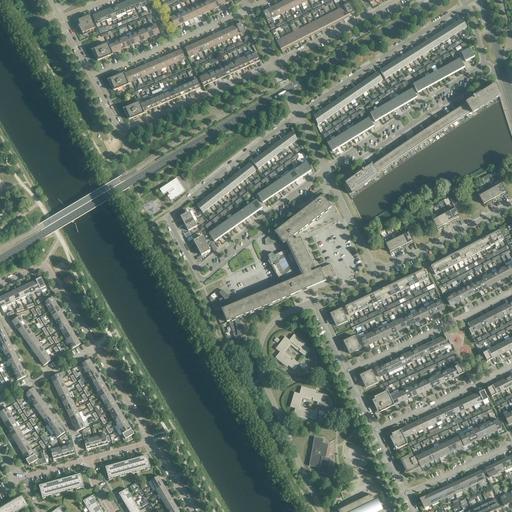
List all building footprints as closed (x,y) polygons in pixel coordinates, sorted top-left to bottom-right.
[(132,12),(131,10),(127,0),(125,1),(125,3),(123,4),(126,12),(127,14),(132,12)] [(129,0),(128,0),(127,0),(131,10),(136,8),(132,0),(131,0),(130,1),(129,0)] [(142,7),(138,0),(132,0),(136,8),(137,9),(142,7)] [(216,8),(212,0),(210,0),(208,1),(212,10),(216,8)] [(295,7),(291,0),(288,0),(286,1),(290,9),(295,7)] [(212,10),(208,1),(203,3),(207,12),(212,10)] [(290,9),(286,1),(282,3),(286,12),(290,9)] [(207,12),(203,3),(199,6),(203,14),(207,12)] [(286,12),(282,3),(277,6),(281,14),(286,12)] [(349,3),(344,6),(349,16),(348,15),(354,12),(349,3)] [(119,4),(117,5),(121,14),(126,12),(123,4),(120,5),(119,4)] [(121,14),(117,5),(115,5),(115,7),(113,8),(116,16),(121,14)] [(203,14),(199,6),(194,8),(198,16),(203,14)] [(281,14),(277,6),(272,8),(277,16),(281,14)] [(349,16),(344,6),(344,7),(339,10),(343,19),(349,16)] [(107,9),(111,18),(112,21),(117,19),(116,16),(113,8),(110,9),(110,8),(107,9)] [(198,16),(194,8),(189,10),(193,18),(198,16)] [(277,16),(272,8),(268,10),(272,19),(277,16)] [(111,18),(107,9),(105,10),(105,11),(103,12),(106,20),(111,18)] [(193,18),(189,10),(185,12),(189,20),(193,18)] [(272,19),(268,10),(262,13),(264,17),(265,17),(267,21),(272,19)] [(343,19),(339,10),(333,13),(338,22),(343,19)] [(100,12),(97,13),(101,22),(106,20),(103,12),(100,13),(100,12)] [(189,20),(185,12),(180,14),(184,22),(189,20)] [(101,22),(97,13),(95,14),(95,15),(93,16),(96,24),(101,22)] [(338,22),(333,13),(327,16),(332,25),(338,22)] [(184,22),(180,14),(175,16),(179,25),(184,22)] [(78,21),(80,25),(78,26),(78,25),(78,26),(83,36),(90,32),(89,30),(95,28),(90,16),(84,18),(83,16),(76,19),(78,21)] [(179,25),(175,16),(171,18),(175,27),(179,25)] [(332,25),(327,16),(322,19),(326,28),(332,25)] [(326,28),(322,19),(316,22),(321,31),(326,28)] [(461,19),(457,22),(462,30),(466,28),(461,19)] [(321,31),(316,22),(311,24),(315,33),(321,31)] [(462,30),(457,22),(453,25),(458,33),(462,30)] [(242,23),(241,23),(236,26),(240,34),(245,32),(243,27),(244,27),(242,23)] [(315,33),(311,24),(305,27),(310,36),(315,33)] [(155,25),(151,27),(154,36),(159,33),(155,25)] [(458,33),(453,25),(449,27),(454,35),(458,33)] [(240,34),(236,26),(232,28),(235,36),(240,34)] [(154,36),(151,27),(146,29),(149,38),(154,36)] [(310,36),(305,27),(299,30),(304,39),(310,36)] [(454,35),(449,27),(445,30),(450,38),(454,35)] [(235,36),(232,28),(227,30),(231,38),(235,36)] [(149,38),(146,29),(141,31),(145,40),(149,38)] [(231,38),(227,30),(222,32),(226,40),(231,38)] [(304,39),(299,30),(294,33),(298,42),(304,39)] [(450,38),(445,30),(441,32),(446,40),(450,38)] [(145,40),(141,31),(136,33),(140,42),(145,40)] [(226,40),(222,32),(218,34),(222,42),(226,40)] [(446,40),(441,32),(437,35),(442,43),(446,40)] [(140,42),(136,33),(132,35),(135,44),(140,42)] [(298,42),(294,33),(288,36),(293,45),(298,42)] [(222,42),(218,34),(213,36),(217,45),(222,42)] [(135,44),(132,35),(127,37),(131,46),(135,44)] [(442,43),(437,35),(433,37),(438,46),(442,43)] [(217,45),(213,36),(208,38),(212,47),(217,45)] [(293,45),(288,36),(283,39),(287,48),(293,45)] [(131,46),(127,37),(122,39),(126,48),(131,46)] [(438,46),(433,37),(429,40),(434,48),(438,46)] [(212,47),(208,38),(204,40),(208,49),(212,47)] [(126,48),(122,39),(118,41),(121,50),(126,48)] [(287,48),(283,39),(277,42),(281,51),(287,48)] [(208,49),(204,40),(199,42),(203,51),(208,49)] [(434,48),(429,40),(425,43),(430,51),(434,48)] [(121,50),(118,41),(113,43),(117,52),(121,50)] [(203,51),(199,42),(195,45),(198,53),(203,51)] [(117,52),(113,43),(108,45),(108,44),(113,55),(112,53),(117,52)] [(430,51),(425,43),(421,45),(426,53),(430,51)] [(113,55),(108,44),(92,50),(93,51),(94,50),(99,61),(113,55)] [(198,53),(195,45),(190,47),(194,55),(198,53)] [(426,53),(421,45),(417,48),(422,56),(426,53)] [(194,55),(190,47),(185,49),(189,57),(194,55)] [(473,47),(458,54),(461,58),(463,57),(465,62),(474,57),(472,53),(474,52),(473,47)] [(422,56),(417,48),(412,50),(418,58),(422,56)] [(418,58),(412,50),(408,53),(413,61),(418,58)] [(181,51),(176,53),(180,61),(184,59),(181,51)] [(180,61),(176,53),(171,55),(175,63),(180,61)] [(255,53),(251,55),(255,63),(259,61),(255,53)] [(413,61),(408,53),(404,55),(409,63),(413,61)] [(175,63),(171,55),(167,57),(170,65),(175,63)] [(255,63),(251,55),(246,57),(250,65),(255,63)] [(409,63),(404,55),(400,58),(405,66),(409,63)] [(170,65),(167,57),(162,59),(165,67),(170,65)] [(250,65),(246,57),(241,59),(245,68),(250,65)] [(405,66),(400,58),(396,60),(401,69),(405,66)] [(165,67),(162,59),(157,61),(161,69),(165,67)] [(245,68),(241,59),(237,61),(241,70),(245,68)] [(462,64),(460,59),(455,62),(458,66),(460,71),(464,68),(462,64)] [(401,69),(396,60),(392,63),(397,71),(401,69)] [(161,69),(157,61),(152,63),(156,71),(161,69)] [(241,70),(237,61),(232,63),(236,72),(241,70)] [(460,71),(458,66),(455,62),(451,64),(456,73),(460,71)] [(156,71),(152,63),(148,65),(151,73),(156,71)] [(236,72),(232,63),(227,66),(231,74),(236,72)] [(397,71),(392,63),(388,66),(393,74),(397,71)] [(456,73),(451,64),(447,66),(452,75),(456,73)] [(151,73),(148,65),(143,67),(147,75),(151,73)] [(231,74),(227,66),(223,68),(227,76),(231,74)] [(393,74),(388,66),(384,68),(389,76),(393,74)] [(452,75),(447,66),(443,68),(447,77),(452,75)] [(147,75),(143,67),(138,69),(142,77),(147,75)] [(213,70),(214,72),(217,80),(222,78),(218,70),(217,67),(213,70)] [(227,76),(223,68),(218,70),(222,78),(227,76)] [(389,76),(384,68),(380,71),(385,79),(389,76)] [(447,77),(443,68),(438,71),(443,80),(447,77)] [(142,77),(138,69),(134,71),(137,79),(142,77)] [(137,79),(134,71),(129,73),(133,81),(137,79)] [(443,80),(438,71),(434,73),(439,82),(443,80)] [(217,80),(214,72),(209,74),(213,82),(217,80)] [(128,85),(124,73),(110,79),(114,90),(114,91),(128,85)] [(133,81),(129,73),(124,75),(124,73),(128,85),(129,85),(128,83),(133,81)] [(377,73),(373,75),(378,83),(382,80),(377,73)] [(439,82),(434,73),(430,75),(435,84),(439,82)] [(213,82),(209,74),(204,76),(208,85),(213,82)] [(378,83),(373,75),(369,78),(374,86),(378,83)] [(435,84),(430,75),(426,77),(430,86),(435,84)] [(208,85),(204,76),(199,78),(203,87),(208,85)] [(430,86),(426,77),(421,80),(426,89),(430,86)] [(374,86),(369,78),(365,81),(370,89),(374,86)] [(196,80),(191,82),(195,90),(200,88),(196,80)] [(426,89),(421,80),(417,82),(420,86),(422,91),(426,89)] [(370,89),(365,81),(361,84),(366,91),(370,89)] [(195,90),(191,82),(187,84),(190,92),(195,90)] [(420,86),(417,82),(413,84),(415,89),(418,93),(422,91),(420,86)] [(190,92),(187,84),(182,86),(186,94),(190,92)] [(366,91),(361,84),(357,86),(363,94),(366,91)] [(495,84),(481,93),(479,91),(471,96),(472,98),(465,103),(471,113),(472,114),(499,97),(495,84)] [(186,94),(182,86),(177,88),(181,96),(186,94)] [(363,94),(357,86),(353,89),(359,97),(363,94)] [(181,96),(177,88),(173,90),(176,98),(181,96)] [(359,97),(353,89),(349,92),(355,100),(359,97)] [(414,94),(412,89),(407,92),(410,96),(412,101),(417,98),(414,94)] [(176,98),(173,90),(168,92),(172,100),(176,98)] [(162,91),(158,93),(162,104),(167,102),(163,94),(162,91)] [(172,100),(168,92),(163,94),(167,102),(172,100)] [(355,100),(349,92),(345,94),(351,102),(355,100)] [(412,101),(410,96),(407,92),(403,94),(408,103),(412,101)] [(162,104),(158,93),(153,95),(154,98),(157,106),(162,104)] [(351,102),(345,94),(341,97),(347,105),(351,102)] [(408,103),(403,94),(399,97),(404,105),(408,103)] [(148,97),(143,99),(148,110),(153,108),(149,100),(148,97)] [(347,105),(341,97),(337,100),(343,108),(347,105)] [(404,105),(399,97),(395,99),(400,108),(404,105)] [(157,106),(154,98),(149,100),(153,108),(157,106)] [(148,110),(143,99),(139,101),(139,102),(144,114),(144,112),(148,110)] [(400,108),(395,99),(391,101),(396,110),(400,108)] [(343,108),(337,100),(333,103),(339,111),(343,108)] [(396,110),(391,101),(387,104),(392,113),(396,110)] [(144,114),(139,102),(124,109),(126,109),(130,119),(144,114)] [(464,104),(463,105),(460,106),(466,116),(471,113),(465,103),(464,102),(463,103),(464,104)] [(339,111),(333,103),(329,105),(335,113),(339,111)] [(392,113),(387,104),(382,106),(387,115),(392,113)] [(335,113),(329,105),(325,108),(331,116),(335,113)] [(387,115),(382,106),(378,109),(383,117),(387,115)] [(466,116),(460,106),(456,109),(455,108),(454,108),(455,110),(451,112),(457,122),(457,121),(461,119),(462,119),(461,119),(466,116)] [(331,116),(325,108),(321,111),(327,119),(331,116)] [(383,117),(378,109),(374,111),(377,115),(379,120),(383,117)] [(327,119),(321,111),(318,114),(323,121),(327,119)] [(377,115),(374,111),(370,113),(372,118),(375,122),(379,120),(377,115)] [(457,122),(451,112),(447,115),(446,114),(445,114),(445,116),(441,118),(447,128),(452,125),(457,122)] [(323,121),(318,114),(313,116),(318,125),(323,121)] [(368,118),(364,121),(367,125),(369,130),(374,127),(371,123),(368,118)] [(447,128),(441,118),(437,121),(436,120),(435,121),(436,122),(432,125),(438,134),(442,131),(443,131),(447,128)] [(369,130),(367,125),(364,121),(360,123),(365,132),(369,130)] [(365,132),(360,123),(356,126),(361,135),(365,132)] [(438,134),(432,125),(428,127),(427,126),(426,127),(426,128),(422,131),(428,140),(429,140),(428,140),(433,137),(438,134)] [(361,135),(356,126),(352,128),(357,137),(361,135)] [(357,137),(352,128),(348,131),(353,140),(357,137)] [(293,131),(287,136),(293,143),(297,140),(293,131)] [(353,140),(348,131),(344,133),(349,142),(353,140)] [(428,140),(422,131),(418,133),(417,132),(416,133),(417,134),(416,135),(413,137),(419,146),(424,143),(428,140)] [(349,142),(344,133),(339,136),(345,145),(349,142)] [(293,143),(287,136),(283,138),(289,146),(293,143)] [(345,145),(339,136),(335,138),(341,147),(345,145)] [(419,146),(413,137),(409,140),(408,138),(407,139),(408,141),(406,141),(404,143),(410,153),(410,152),(414,149),(414,150),(415,149),(414,149),(419,146)] [(289,146),(283,138),(279,141),(285,149),(289,146)] [(341,147),(335,138),(331,141),(334,145),(336,149),(341,147)] [(285,149),(279,141),(276,144),(281,152),(285,149)] [(334,145),(331,141),(327,143),(330,148),(332,152),(336,149),(334,145)] [(410,153),(404,143),(400,146),(399,145),(397,146),(398,147),(394,150),(400,159),(401,159),(400,159),(405,156),(405,155),(409,152),(410,153)] [(281,152),(276,144),(272,147),(277,155),(281,152)] [(277,155),(272,147),(268,150),(274,158),(277,155)] [(274,158),(268,150),(264,153),(270,160),(274,158)] [(400,159),(394,150),(391,152),(390,152),(389,151),(388,152),(389,153),(385,156),(391,165),(396,162),(400,159)] [(270,160),(264,153),(260,156),(266,163),(270,160)] [(266,163),(260,156),(256,159),(262,166),(266,163)] [(391,165),(385,156),(381,159),(380,157),(379,158),(380,160),(376,162),(382,172),(382,171),(386,168),(387,168),(391,165)] [(262,166),(256,159),(252,162),(258,169),(262,166)] [(382,172),(376,162),(372,165),(371,164),(370,164),(371,165),(372,166),(377,175),(378,175),(377,174),(382,171),(382,172)] [(306,163),(301,166),(307,174),(311,171),(306,163)] [(256,171),(250,164),(246,167),(252,174),(256,171)] [(372,166),(371,165),(363,170),(362,168),(354,174),(355,176),(344,184),(349,195),(349,194),(351,193),(352,195),(378,176),(378,175),(377,175),(372,166)] [(307,174),(301,166),(297,168),(303,177),(307,174)] [(252,174),(246,167),(242,170),(248,177),(252,174)] [(303,177),(297,168),(293,171),(299,179),(303,177)] [(248,177),(242,170),(238,173),(244,180),(248,177)] [(299,179),(293,171),(289,173),(295,182),(299,179)] [(244,180),(238,173),(234,176),(240,183),(244,180)] [(295,182),(289,173),(285,176),(291,185),(295,182)] [(240,183),(234,176),(231,179),(237,186),(240,183)] [(291,185),(285,176),(281,179),(287,187),(291,185)] [(177,179),(160,190),(164,196),(168,193),(170,195),(168,196),(171,202),(186,192),(177,179)] [(237,186),(231,179),(227,182),(233,189),(237,186)] [(287,187),(281,179),(277,181),(283,190),(287,187)] [(283,190),(277,181),(273,184),(279,193),(283,190)] [(233,189),(227,182),(223,185),(229,192),(233,189)] [(507,195),(501,183),(495,186),(501,196),(505,194),(506,195),(507,195)] [(279,193),(273,184),(269,187),(275,195),(279,193)] [(229,192),(223,185),(219,188),(225,195),(229,192)] [(501,196),(495,186),(489,189),(496,201),(497,200),(496,199),(501,196)] [(275,195),(269,187),(265,189),(271,198),(275,195)] [(225,195),(219,188),(216,191),(222,198),(225,195)] [(271,198),(265,189),(255,196),(258,200),(260,199),(263,203),(271,198)] [(496,201),(489,189),(484,192),(490,202),(494,200),(495,202),(496,201)] [(222,198),(216,191),(212,194),(218,201),(222,198)] [(490,202),(484,192),(478,195),(485,207),(486,206),(485,205),(490,202)] [(218,201),(212,194),(208,197),(214,204),(218,201)] [(328,202),(325,194),(314,202),(290,220),(291,220),(265,240),(265,242),(265,245),(269,245),(271,244),(273,243),(276,243),(277,242),(281,241),(283,244),(285,243),(288,249),(274,255),(272,253),(268,256),(269,258),(268,258),(269,260),(267,261),(270,265),(271,265),(272,267),(273,270),(275,272),(276,275),(278,277),(279,279),(281,281),(283,284),(233,305),(231,302),(231,301),(230,300),(231,299),(229,295),(227,296),(226,295),(225,293),(224,292),(222,290),(219,293),(220,294),(221,295),(222,297),(223,298),(219,299),(221,305),(220,306),(222,309),(221,310),(227,323),(228,322),(230,325),(229,326),(231,331),(232,331),(233,333),(237,331),(237,332),(237,334),(237,336),(242,336),(242,334),(241,332),(241,331),(241,329),(243,328),(241,325),(240,325),(240,324),(240,322),(239,320),(238,318),(299,292),(336,277),(331,264),(315,271),(313,268),(314,268),(299,238),(294,241),(291,238),(316,219),(317,221),(320,218),(319,217),(331,208),(328,203),(328,202)] [(214,204),(208,197),(204,200),(210,207),(214,204)] [(210,207),(204,200),(201,202),(207,210),(210,207)] [(262,209),(256,200),(252,203),(258,212),(262,209)] [(207,210),(201,202),(197,206),(203,213),(207,210)] [(258,212),(252,203),(248,206),(254,214),(258,212)] [(254,214),(248,206),(244,209),(250,217),(254,214)] [(461,220),(455,208),(449,211),(454,221),(459,219),(459,221),(461,220)] [(250,217),(244,209),(240,211),(246,220),(250,217)] [(246,220),(240,211),(236,214),(242,223),(246,220)] [(454,221),(449,211),(443,214),(450,226),(451,225),(450,224),(454,221)] [(180,217),(183,222),(192,217),(189,212),(180,217)] [(230,215),(232,217),(238,225),(242,223),(236,214),(234,212),(230,215)] [(450,226),(443,214),(438,216),(443,227),(447,225),(448,226),(450,226)] [(443,227),(438,216),(432,220),(438,232),(440,231),(439,229),(443,227)] [(194,222),(192,217),(183,222),(185,226),(194,222)] [(238,225),(232,217),(228,220),(234,228),(238,225)] [(234,228),(228,220),(224,222),(230,231),(234,228)] [(197,227),(194,222),(185,226),(188,231),(197,227)] [(230,231),(224,222),(221,225),(226,234),(230,231)] [(226,234),(221,225),(217,228),(222,236),(226,234)] [(222,236),(217,228),(213,231),(219,239),(222,236)] [(219,239),(213,231),(209,234),(214,242),(219,239)] [(504,240),(499,231),(494,233),(499,242),(504,240)] [(414,244),(408,232),(402,234),(407,245),(412,243),(413,245),(414,244)] [(499,242),(494,233),(490,236),(494,244),(499,242)] [(407,245),(402,234),(396,237),(402,249),(404,249),(403,247),(407,245)] [(193,241),(196,246),(205,241),(202,236),(193,241)] [(494,244),(490,236),(485,238),(490,247),(494,244)] [(402,249),(396,237),(391,240),(396,251),(400,248),(401,250),(402,249)] [(490,247),(485,238),(481,241),(485,249),(490,247)] [(396,251),(391,240),(385,243),(391,255),(392,254),(392,253),(396,251)] [(207,246),(205,241),(196,246),(198,251),(207,246)] [(485,249),(481,241),(476,243),(481,251),(485,249)] [(481,251),(476,243),(472,245),(476,254),(481,251)] [(476,254),(472,245),(467,248),(472,256),(476,254)] [(210,251),(207,246),(198,251),(201,256),(210,251)] [(472,256),(467,248),(463,250),(467,259),(472,256)] [(467,259),(463,250),(458,252),(463,261),(467,259)] [(463,261),(458,252),(454,255),(458,263),(463,261)] [(458,263),(454,255),(449,257),(454,266),(458,263)] [(454,266),(449,257),(445,259),(449,268),(454,266)] [(449,268),(445,259),(440,262),(444,270),(449,268)] [(444,270),(440,262),(435,264),(440,273),(444,270)] [(440,273),(435,264),(429,267),(432,272),(433,271),(435,275),(440,273)] [(510,275),(506,267),(501,269),(506,277),(510,275)] [(425,269),(419,272),(423,281),(428,279),(426,275),(427,274),(425,269)] [(506,277),(501,269),(497,271),(501,280),(506,277)] [(501,280),(497,271),(492,274),(497,282),(501,280)] [(423,281),(419,272),(415,275),(419,283),(423,281)] [(497,282),(492,274),(488,276),(492,284),(497,282)] [(419,283),(415,275),(410,277),(414,285),(419,283)] [(492,284),(488,276),(483,278),(488,287),(492,284)] [(414,285),(410,277),(405,279),(409,288),(414,285)] [(41,278),(36,280),(40,289),(41,291),(46,289),(41,278)] [(488,287),(483,278),(479,281),(483,289),(488,287)] [(409,288),(405,279),(401,281),(405,290),(409,288)] [(40,289),(36,280),(31,283),(36,292),(40,289)] [(405,290),(401,281),(396,283),(400,292),(405,290)] [(483,289),(479,281),(474,283),(478,292),(483,289)] [(36,292),(31,283),(26,285),(31,294),(36,292)] [(400,292),(396,283),(391,285),(396,294),(400,292)] [(478,292),(474,283),(470,286),(474,294),(478,292)] [(31,294),(26,285),(21,287),(26,296),(31,294)] [(396,294),(391,285),(387,288),(391,296),(396,294)] [(474,294),(470,286),(465,288),(469,296),(474,294)] [(26,296),(21,287),(17,290),(21,299),(26,296)] [(391,296),(387,288),(382,290),(386,299),(391,296)] [(469,296),(465,288),(461,290),(465,299),(469,296)] [(21,299),(17,290),(12,292),(16,301),(21,299)] [(386,299),(382,290),(377,292),(382,301),(386,299)] [(465,299),(461,290),(456,293),(460,301),(465,299)] [(16,301),(12,292),(7,294),(11,303),(16,301)] [(382,301),(377,292),(373,294),(377,303),(382,301)] [(460,301),(456,293),(452,295),(456,303),(460,301)] [(11,303),(7,294),(2,297),(6,306),(11,303)] [(377,303),(373,294),(368,296),(372,305),(377,303)] [(456,303),(452,295),(445,298),(448,302),(449,302),(451,306),(456,303)] [(372,305),(368,296),(364,298),(368,307),(372,305)] [(55,302),(53,297),(44,302),(47,307),(55,302)] [(368,307),(364,298),(359,301),(363,309),(368,307)] [(363,309),(359,301),(354,303),(359,312),(363,309)] [(440,301),(434,304),(438,312),(443,310),(441,306),(442,305),(440,301)] [(58,307),(55,302),(47,307),(50,312),(58,307)] [(359,312),(354,303),(350,305),(354,314),(359,312)] [(438,312),(434,304),(429,306),(434,314),(438,312)] [(354,314),(350,305),(345,307),(349,316),(354,314)] [(434,314),(429,306),(425,308),(429,316),(434,314)] [(508,314),(504,306),(499,308),(504,316),(508,314)] [(61,311),(58,307),(50,312),(52,316),(61,311)] [(349,316),(345,307),(332,313),(333,315),(331,316),(335,325),(337,324),(338,326),(351,319),(349,316)] [(429,316),(425,308),(420,310),(424,319),(429,316)] [(504,316),(499,308),(495,310),(499,319),(504,316)] [(424,319),(420,310),(416,312),(420,321),(424,319)] [(499,319),(495,310),(490,313),(495,321),(499,319)] [(64,316),(61,311),(52,316),(55,321),(64,316)] [(420,321),(416,312),(411,314),(415,323),(420,321)] [(495,321),(490,313),(486,315),(490,324),(495,321)] [(415,323),(411,314),(406,317),(410,325),(415,323)] [(490,324),(486,315),(481,318),(486,326),(490,324)] [(12,322),(15,326),(23,320),(20,316),(12,322)] [(67,321),(64,316),(55,321),(58,326),(67,321)] [(410,325),(406,317),(402,319),(406,327),(410,325)] [(486,326),(481,318),(477,320),(481,328),(486,326)] [(26,319),(23,320),(15,326),(18,331),(26,325),(29,323),(26,319)] [(406,327),(402,319),(397,321),(401,330),(406,327)] [(481,328),(477,320),(472,322),(477,331),(481,328)] [(69,325),(67,321),(58,326),(61,330),(69,325)] [(401,330),(397,321),(392,323),(396,332),(401,330)] [(477,331),(472,322),(468,325),(467,324),(470,329),(468,330),(471,334),(477,331)] [(396,332),(392,323),(388,325),(392,334),(396,332)] [(29,329),(26,325),(18,331),(21,335),(29,329)] [(72,330),(69,325),(61,330),(64,335),(72,330)] [(392,334),(388,325),(383,328),(387,336),(392,334)] [(387,336),(383,328),(379,330),(383,338),(387,336)] [(33,334),(29,329),(21,335),(24,339),(33,334)] [(75,335),(72,330),(64,335),(66,340),(75,335)] [(383,338),(379,330),(374,332),(378,340),(383,338)] [(378,340),(374,332),(369,334),(373,343),(378,340)] [(36,338),(33,334),(24,339),(28,344),(36,338)] [(373,343),(369,334),(365,336),(369,345),(373,343)] [(78,339),(75,335),(66,340),(69,344),(78,339)] [(344,343),(346,348),(349,352),(350,351),(351,353),(364,347),(360,338),(358,335),(345,341),(346,342),(344,343)] [(306,345),(295,336),(290,342),(286,339),(277,350),(281,354),(276,359),(288,369),(289,367),(295,371),(300,365),(301,363),(299,362),(298,364),(294,361),(284,353),(290,346),(300,353),(304,356),(302,358),(304,360),(306,358),(310,352),(305,347),(306,345)] [(369,345),(365,336),(360,338),(364,347),(369,345)] [(444,336),(440,339),(444,347),(450,344),(450,345),(448,340),(446,341),(444,336)] [(10,342),(7,337),(0,340),(0,344),(1,346),(10,342)] [(39,342),(36,338),(28,344),(31,348),(39,342)] [(80,344),(78,339),(69,344),(72,349),(80,344)] [(444,347),(440,339),(435,341),(439,349),(444,347)] [(439,349),(435,341),(430,343),(434,351),(439,349)] [(12,347),(10,342),(1,346),(3,351),(12,347)] [(42,347),(39,342),(31,348),(34,353),(42,347)] [(510,350),(505,342),(501,344),(505,352),(510,350)] [(434,351),(430,343),(426,345),(430,354),(434,351)] [(505,352),(501,344),(496,346),(501,355),(505,352)] [(430,354),(426,345),(421,347),(425,356),(430,354)] [(501,355),(496,346),(492,349),(496,357),(501,355)] [(14,352),(12,347),(3,351),(5,356),(14,352)] [(45,351),(42,347),(34,353),(37,357),(45,351)] [(425,356),(421,347),(417,349),(421,358),(425,356)] [(421,358),(417,349),(412,351),(416,360),(421,358)] [(496,357),(492,349),(487,351),(492,359),(496,357)] [(48,356),(45,351),(37,357),(40,361),(48,356)] [(416,360),(412,351),(407,354),(411,362),(416,360)] [(492,359),(487,351),(483,354),(487,361),(486,362),(492,359)] [(17,357),(14,352),(5,356),(8,361),(17,357)] [(411,362),(407,354),(403,356),(407,364),(411,362)] [(52,360),(48,356),(40,361),(44,366),(52,360)] [(407,364),(403,356),(398,358),(402,367),(407,364)] [(19,361),(17,357),(8,361),(10,366),(19,361)] [(402,367),(398,358),(393,360),(397,369),(402,367)] [(92,364),(90,359),(81,364),(84,369),(92,364)] [(397,369),(393,360),(389,362),(393,371),(397,369)] [(22,366),(19,361),(10,366),(12,371),(22,366)] [(393,371),(389,362),(384,364),(388,373),(393,371)] [(95,369),(92,364),(84,369),(87,374),(95,369)] [(388,373),(384,364),(379,367),(383,375),(388,373)] [(460,365),(455,367),(459,375),(464,373),(460,365)] [(24,371),(22,366),(12,371),(15,376),(24,371)] [(383,375),(379,367),(375,369),(379,377),(383,375)] [(459,375),(455,367),(450,369),(454,378),(459,375)] [(98,374),(95,369),(87,374),(89,379),(98,374)] [(379,377),(375,369),(362,375),(363,376),(361,377),(365,386),(367,385),(368,387),(381,381),(379,377)] [(454,378),(450,369),(446,372),(450,380),(454,378)] [(26,376),(24,371),(15,376),(17,381),(26,376)] [(450,380),(446,372),(441,374),(445,382),(450,380)] [(62,379),(60,374),(51,378),(53,383),(62,379)] [(101,378),(98,374),(89,379),(92,383),(101,378)] [(431,376),(432,378),(436,386),(440,384),(436,376),(435,374),(431,376)] [(445,382),(441,374),(436,376),(440,384),(445,382)] [(103,383),(101,378),(92,383),(95,388),(103,383)] [(436,386),(432,378),(427,380),(431,388),(436,386)] [(64,383),(62,379),(53,383),(55,388),(64,383)] [(510,387),(506,379),(501,382),(505,390),(510,387)] [(431,388),(427,380),(423,382),(426,391),(431,388)] [(426,391),(423,382),(418,385),(422,393),(426,391)] [(505,390),(501,382),(496,384),(501,392),(505,390)] [(67,388),(64,383),(55,388),(58,393),(67,388)] [(106,387),(103,383),(95,388),(98,393),(106,387)] [(501,392),(496,384),(492,386),(496,394),(501,392)] [(422,393),(418,385),(413,387),(417,395),(422,393)] [(496,394),(492,386),(487,389),(491,397),(496,394)] [(109,392),(106,387),(98,393),(100,397),(109,392)] [(417,395),(413,387),(409,389),(412,397),(417,395)] [(37,393),(33,388),(25,394),(28,398),(37,393)] [(69,393),(67,388),(58,393),(60,398),(69,393)] [(322,396),(315,394),(316,392),(302,388),(300,395),(295,394),(291,408),(296,409),(294,417),(308,421),(308,419),(315,421),(318,413),(317,413),(318,411),(316,410),(315,412),(310,411),(299,408),(302,398),(313,402),(318,403),(317,405),(319,406),(320,404),(322,396)] [(412,397),(409,389),(404,391),(408,399),(412,397)] [(380,412),(394,406),(390,397),(387,391),(373,398),(374,400),(372,401),(377,411),(379,410),(380,412)] [(408,399),(404,391),(399,393),(403,401),(408,399)] [(487,399),(484,391),(479,393),(483,401),(487,399)] [(112,397),(109,392),(100,397),(103,402),(112,397)] [(40,397),(37,393),(28,398),(32,403),(40,397)] [(71,398),(69,393),(60,398),(62,402),(71,398)] [(403,401),(399,393),(395,395),(399,404),(403,401)] [(483,401),(479,393),(474,395),(478,403),(483,401)] [(395,395),(390,397),(394,406),(399,404),(395,395)] [(478,403),(474,395),(469,397),(473,406),(478,403)] [(43,401),(40,397),(32,403),(35,407),(43,401)] [(114,401),(112,397),(103,402),(106,407),(114,401)] [(473,406),(469,397),(465,399),(469,408),(473,406)] [(74,403),(71,398),(62,402),(65,407),(74,403)] [(469,408),(465,399),(460,402),(464,410),(469,408)] [(46,406),(43,401),(35,407),(38,412),(46,406)] [(117,406),(114,401),(106,407),(109,411),(117,406)] [(464,410),(460,402),(456,404),(460,412),(464,410)] [(76,408),(74,403),(65,407),(67,412),(76,408)] [(460,412),(456,404),(451,406),(455,414),(460,412)] [(49,410),(46,406),(38,412),(41,416),(49,410)] [(120,411),(117,406),(109,411),(111,416),(120,411)] [(455,414),(451,406),(446,408),(450,416),(455,414)] [(10,413),(7,408),(0,412),(0,416),(1,418),(10,413)] [(78,413),(76,408),(67,412),(69,417),(78,413)] [(450,416),(446,408),(442,410),(446,419),(450,416)] [(52,415),(49,410),(41,416),(44,421),(52,415)] [(446,419),(442,410),(437,413),(441,421),(446,419)] [(123,415),(120,411),(111,416),(114,421),(123,415)] [(13,418),(10,413),(1,418),(4,423),(13,418)] [(81,418),(78,413),(69,417),(72,422),(81,418)] [(441,421),(437,413),(432,415),(436,423),(441,421)] [(56,419),(52,415),(44,421),(47,425),(56,419)] [(126,420),(123,415),(114,421),(117,425),(126,420)] [(436,423),(432,415),(428,417),(432,425),(436,423)] [(432,425),(428,417),(423,419),(427,427),(432,425)] [(15,422),(13,418),(4,423),(7,428),(15,422)] [(83,423),(81,418),(72,422),(74,427),(83,423)] [(59,423),(56,419),(47,425),(51,429),(59,423)] [(427,427),(423,419),(419,421),(422,430),(427,427)] [(497,419),(492,421),(496,431),(502,428),(500,425),(497,419)] [(128,425),(126,420),(117,425),(120,430),(128,425)] [(422,430),(419,421),(414,423),(418,432),(422,430)] [(496,431),(492,421),(487,423),(492,433),(496,431)] [(18,427),(15,422),(7,428),(9,432),(18,427)] [(62,428),(59,423),(51,429),(54,434),(62,428)] [(86,428),(83,423),(74,427),(77,432),(86,428)] [(418,432),(414,423),(409,426),(413,434),(418,432)] [(492,433),(487,423),(483,425),(487,435),(492,433)] [(131,429),(128,425),(120,430),(122,434),(131,429)] [(487,435),(483,425),(478,428),(483,437),(487,435)] [(413,434),(409,426),(405,428),(409,436),(413,434)] [(21,432),(18,427),(9,432),(12,437),(21,432)] [(65,432),(62,428),(54,434),(57,438),(65,432)] [(409,436),(405,428),(400,430),(404,438),(409,436)] [(483,437),(478,428),(473,430),(478,440),(483,437)] [(134,434),(131,429),(122,434),(120,436),(124,442),(133,440),(130,436),(134,434)] [(404,438),(400,430),(391,434),(392,436),(390,437),(395,448),(397,447),(398,449),(407,445),(404,438)] [(478,440),(473,430),(469,432),(473,442),(478,440)] [(24,437),(21,432),(12,437),(15,442),(24,437)] [(473,442),(469,432),(464,434),(469,444),(473,442)] [(99,434),(100,436),(102,446),(108,444),(105,433),(99,434)] [(469,444),(464,434),(459,436),(464,446),(469,444)] [(26,441),(24,437),(15,442),(18,446),(26,441)] [(458,437),(453,439),(457,449),(462,447),(458,437)] [(92,449),(89,439),(84,441),(87,450),(92,449)] [(324,440),(315,439),(310,468),(320,470),(319,475),(328,476),(331,460),(331,461),(326,460),(329,446),(323,445),(324,440)] [(457,449),(453,439),(448,442),(453,451),(457,449)] [(29,446),(26,441),(18,446),(21,451),(29,446)] [(453,451),(448,442),(444,444),(448,454),(453,451)] [(75,454),(72,444),(66,446),(69,455),(75,454)] [(448,454),(444,444),(439,446),(444,456),(448,454)] [(32,450),(29,446),(21,451),(23,456),(32,450)] [(444,456),(439,446),(434,448),(439,458),(444,456)] [(439,458),(434,448),(430,450),(434,460),(439,458)] [(59,458),(56,449),(51,450),(53,460),(59,458)] [(35,455),(32,450),(23,456),(26,460),(35,455)] [(48,459),(46,450),(43,451),(45,458),(38,460),(31,464),(33,467),(46,464),(45,460),(48,459)] [(434,460),(430,450),(425,452),(430,462),(434,460)] [(430,462),(425,452),(420,455),(425,464),(430,462)] [(38,460),(35,455),(26,460),(29,465),(31,464),(38,460)] [(416,465),(417,464),(414,457),(413,458),(411,455),(400,460),(407,473),(418,468),(416,465)] [(425,464),(420,455),(416,457),(420,467),(425,464)] [(150,467),(147,456),(133,460),(136,471),(142,470),(142,469),(144,469),(150,467)] [(511,467),(511,466),(508,458),(503,460),(502,460),(500,461),(505,471),(511,467)] [(136,471),(133,460),(119,464),(122,475),(128,473),(130,473),(136,471)] [(505,471),(500,461),(497,462),(497,463),(493,465),(497,474),(505,471)] [(122,475),(119,464),(105,467),(109,479),(115,477),(114,477),(117,476),(117,477),(122,475)] [(497,474),(493,465),(488,468),(487,467),(485,468),(489,478),(497,474)] [(478,472),(473,475),(478,484),(485,480),(481,470),(478,472)] [(84,486),(80,474),(67,478),(70,490),(75,488),(77,487),(78,488),(84,486)] [(478,484),(473,475),(468,477),(468,476),(465,477),(470,487),(478,484)] [(161,481),(158,476),(150,481),(153,486),(161,481)] [(470,487),(465,477),(463,479),(458,482),(462,491),(470,487)] [(70,490),(67,478),(53,482),(56,494),(62,492),(64,491),(70,490)] [(164,485),(161,481),(153,486),(156,490),(164,485)] [(56,494),(53,482),(39,486),(42,498),(48,496),(50,495),(56,494)] [(462,491),(458,482),(453,484),(453,483),(450,484),(455,494),(462,491)] [(455,494),(450,484),(448,486),(443,489),(447,498),(455,494)] [(166,490),(164,485),(156,490),(158,494),(166,490)] [(129,494),(127,489),(119,494),(122,498),(129,494)] [(447,498),(443,489),(438,491),(438,490),(435,491),(439,501),(447,498)] [(169,494),(166,490),(158,494),(161,499),(169,494)] [(439,501),(435,491),(432,493),(428,496),(432,505),(439,501)] [(511,502),(507,493),(499,497),(504,507),(507,505),(506,505),(511,502)] [(132,498),(129,494),(122,498),(124,503),(132,498)] [(171,498),(169,494),(161,499),(163,503),(171,498)] [(375,503),(371,494),(335,511),(334,511),(379,511),(378,510),(381,508),(378,501),(375,503)] [(96,501),(92,495),(83,501),(86,506),(85,507),(85,508),(96,501)] [(28,506),(22,496),(10,503),(14,511),(17,511),(21,510),(22,509),(23,509),(28,506)] [(432,505),(428,496),(423,498),(422,497),(419,499),(421,502),(424,508),(432,505)] [(135,502),(132,498),(124,503),(127,507),(135,502)] [(174,503),(171,498),(163,503),(166,507),(174,503)] [(495,499),(487,502),(491,511),(496,509),(496,510),(499,509),(495,499)] [(90,511),(99,507),(96,501),(85,508),(86,508),(87,508),(89,511),(90,511)] [(137,507),(135,502),(127,507),(129,511),(137,507)] [(490,511),(491,511),(487,502),(479,506),(482,511),(490,511)] [(14,511),(10,503),(0,508),(0,511),(14,511)] [(177,507),(174,503),(166,507),(169,511),(177,507)]
